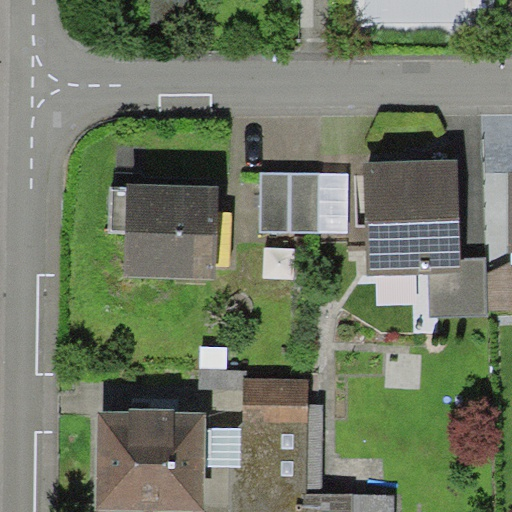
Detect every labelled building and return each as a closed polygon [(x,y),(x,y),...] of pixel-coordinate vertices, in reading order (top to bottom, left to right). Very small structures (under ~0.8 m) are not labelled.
[(436,174),(357,174),(357,185),(357,243),(357,269),(436,268),(436,174)] [(511,179),(498,179),(498,271),(511,270),(511,179)] [(257,243),(357,243),(357,185),(257,185),(257,243)] [(195,188),(106,192),(110,286),(199,282),(195,188)] [(292,387),(237,387),(237,435),(184,435),(185,474),(238,474),(237,511),(380,511),(381,503),(315,503),(315,414),(292,415),(292,387)] [(184,420),(76,420),(76,511),(184,511),(185,474),(184,435),(184,420)]
